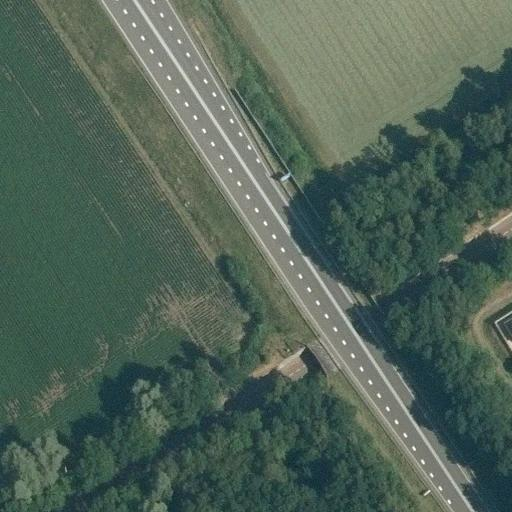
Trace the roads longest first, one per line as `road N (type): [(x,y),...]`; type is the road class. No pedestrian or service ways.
road 1 (trunk): [(471,511),(133,0)]
road 2 (tertiary): [(94,511),(511,235)]
